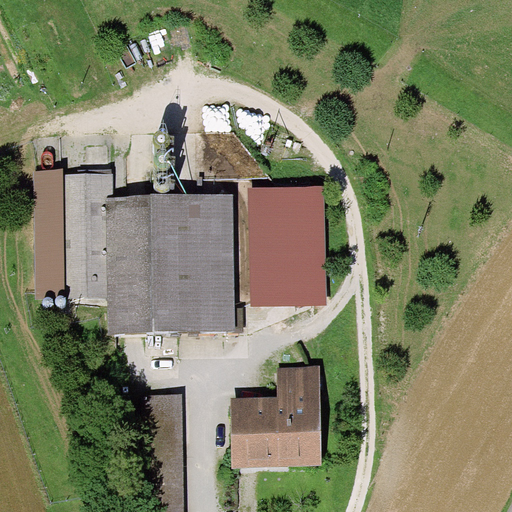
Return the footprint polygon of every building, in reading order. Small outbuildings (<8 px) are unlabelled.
[(177,176),(209,168),(205,152),(173,160),(177,176)] [(33,167),(35,289),(56,288),(54,167),(33,167)] [(64,297),(103,297),(102,196),(101,174),(62,174),(64,297)] [(245,187),(246,297),(316,296),(315,186),(245,187)] [(103,297),(104,329),(221,327),(219,194),(102,196),(103,297)] [(229,400),(230,469),(319,468),(318,369),(277,370),(278,399),(229,400)] [(143,397),(142,511),(180,511),(182,397),(143,397)]
